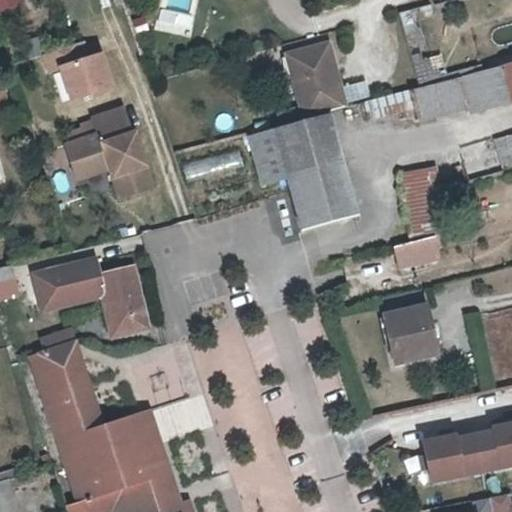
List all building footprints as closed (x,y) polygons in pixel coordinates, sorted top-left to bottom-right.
[(0,0),(0,9),(18,0),(0,0)] [(79,39),(68,42),(41,51),(47,69),(58,65),(68,97),(84,92),(108,84),(98,52),(85,56),(79,39)] [(325,76),(334,74),(327,45),(317,47),(325,76)] [(302,118),(341,108),(343,108),(334,74),(325,76),(317,47),(286,55),(302,118)] [(445,74),(437,51),(408,61),(416,84),(445,74)] [(511,65),(501,68),(504,76),(511,100),(511,99),(511,65)] [(504,76),(501,68),(476,74),(427,87),(417,89),(407,92),(411,108),(414,122),(464,110),(466,114),(511,103),(511,99),(511,100),(504,76)] [(411,108),(407,92),(343,108),(341,108),(345,125),(411,108)] [(110,172),(117,195),(148,184),(131,131),(128,132),(119,104),(91,113),(90,113),(96,131),(63,143),(74,176),(111,164),(113,172),(110,172)] [(269,131),(284,179),(300,232),(353,218),(322,117),(269,131)] [(284,179),(269,131),(246,138),(261,187),(284,179)] [(511,138),(495,143),(503,174),(511,171),(511,138)] [(184,174),(239,167),(237,155),(182,163),(184,174)] [(396,171),(407,242),(434,237),(430,192),(427,166),(396,171)] [(434,237),(407,242),(413,266),(438,259),(434,237)] [(407,242),(389,247),(397,269),(413,266),(407,242)] [(106,296),(114,339),(151,329),(137,267),(105,274),(98,257),(36,276),(43,313),(106,296)] [(0,269),(0,282),(17,278),(14,266),(0,269)] [(431,352),(421,303),(377,313),(387,361),(431,352)] [(72,506),(73,511),(197,511),(193,499),(185,501),(153,410),(109,424),(75,327),(43,338),(47,351),(30,358),(78,504),(72,506)] [(450,435),(419,442),(427,481),(511,463),(511,422),(488,428),(489,430),(470,434),(450,438),(450,435)] [(0,479),(6,478),(15,475),(12,468),(0,471),(0,479)] [(6,478),(10,488),(34,480),(31,470),(15,475),(6,478)] [(10,488),(6,478),(0,479),(0,511),(17,511),(19,511),(10,488)] [(511,511),(511,507),(507,509),(504,495),(486,498),(488,511),(511,511)] [(488,511),(486,498),(470,502),(471,511),(488,511)]
